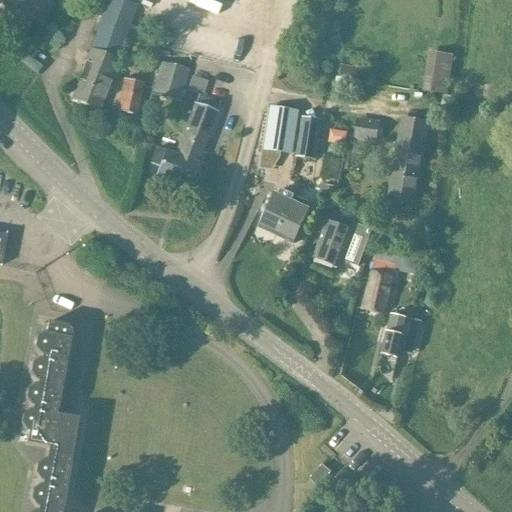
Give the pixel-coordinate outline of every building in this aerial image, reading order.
[(29,21),(32,23),(34,24),(47,5),(40,0),(24,0),(23,2),(20,0),(2,0),(2,1),(1,1),(0,1),(0,22),(18,35),(29,21)] [(113,0),(107,0),(71,100),(97,111),(131,20),(136,6),(117,1),(113,0)] [(424,92),(447,95),(452,55),(429,53),(424,92)] [(179,101),(187,70),(160,63),(152,94),(179,101)] [(340,81),(369,86),(371,72),(342,67),(340,81)] [(136,116),(143,84),(124,79),(117,111),(136,116)] [(175,156),(164,152),(155,149),(149,164),(159,168),(155,177),(187,189),(215,114),(194,106),(175,156)] [(270,110),(264,149),(291,154),(297,114),(270,110)] [(379,123),(357,118),(353,137),(375,141),(379,123)] [(414,199),(422,150),(427,124),(403,119),(398,145),(390,195),(414,199)] [(300,128),(296,158),(317,161),(321,132),(300,128)] [(324,195),(334,197),(339,162),(330,161),(324,195)] [(259,228),(276,236),(294,197),(286,193),(283,198),(275,194),(259,228)] [(294,197),(276,236),(293,244),(309,211),(299,206),(302,200),(294,197)] [(327,223),(313,259),(338,268),(341,261),(358,268),(366,246),(368,241),(370,235),(372,227),(356,221),(352,232),(327,223)] [(374,259),(387,262),(388,261),(392,262),(394,255),(377,249),(374,259)] [(392,278),(389,277),(392,266),(374,262),(362,310),(383,315),(392,278)] [(390,316),(381,355),(397,359),(399,352),(412,355),(419,323),(406,320),(398,318),(390,316)] [(60,511),(77,419),(55,415),(70,337),(70,335),(69,334),(69,332),(68,331),(68,330),(67,329),(65,327),(64,327),(62,326),(47,323),(45,334),(43,334),(35,339),(34,348),(39,355),(41,356),(41,360),(38,359),(31,364),(29,374),(34,381),(37,382),(36,386),(34,385),(26,390),(24,399),(30,406),(32,407),(31,411),(29,410),(22,416),(20,425),(25,432),(27,433),(25,445),(47,449),(45,461),(43,461),(36,465),(34,475),(39,482),(42,482),(41,486),(39,486),(31,491),(29,500),(35,508),(37,508),(36,511),(34,511),(33,511),(60,511)] [(397,361),(397,363),(398,363),(398,365),(399,366),(399,367),(400,367),(401,367),(402,368),(405,368),(405,367),(406,367),(407,367),(408,366),(409,365),(409,363),(409,361),(409,359),(408,358),(407,357),(406,357),(405,357),(405,356),(402,356),(401,357),(400,357),(399,357),(399,358),(398,359),(398,361),(397,361)]
